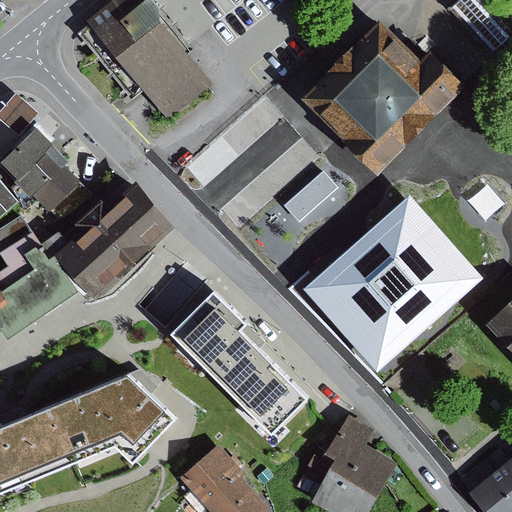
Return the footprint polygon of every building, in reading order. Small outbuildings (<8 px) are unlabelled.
[(143,0),(114,0),(88,21),(93,26),(82,36),(133,99),(143,91),(167,121),(213,84),(161,21),(159,10),(151,0),(146,0),(145,2),(143,0)] [(511,31),(481,0),(460,0),(450,9),(495,55),(511,38),(511,31)] [(380,22),(302,100),(378,175),(466,86),(431,51),(420,62),(380,22)] [(39,114),(16,95),(0,114),(0,118),(19,136),(39,114)] [(39,122),(0,160),(0,162),(18,181),(16,184),(31,198),(34,197),(50,213),(51,211),(58,221),(93,194),(64,167),(69,162),(51,143),(55,140),(39,122)] [(0,218),(18,202),(0,181),(0,218)] [(175,228),(136,183),(108,208),(102,201),(75,225),(82,232),(68,244),(55,256),(96,301),(175,228)] [(26,256),(41,246),(21,216),(0,229),(0,247),(1,250),(3,251),(0,252),(0,254),(8,267),(0,271),(0,290),(1,292),(35,270),(26,256)] [(59,233),(41,246),(50,260),(55,256),(68,244),(59,233)] [(0,319),(3,326),(0,327),(0,329),(7,340),(79,293),(55,256),(50,260),(41,246),(26,256),(35,270),(1,292),(9,304),(0,309),(0,319)] [(222,280),(175,329),(285,434),(325,392),(244,314),(250,307),(222,280)] [(0,327),(3,326),(0,319),(0,309),(9,304),(1,292),(0,290),(0,327)] [(511,304),(489,326),(511,350),(511,304)] [(0,429),(0,428),(0,496),(115,447),(134,464),(174,421),(127,375),(0,429)] [(373,430),(348,416),(325,454),(334,461),(314,497),(311,503),(327,511),(370,511),(397,466),(366,446),(373,430)] [(219,445),(181,478),(210,511),(267,511),(270,510),(241,477),(245,474),(219,445)] [(470,494),(483,511),(511,511),(511,459),(510,461),(499,448),(460,479),(471,493),(470,494)] [(334,461),(325,454),(321,460),(314,456),(297,487),(314,497),(334,461)]
